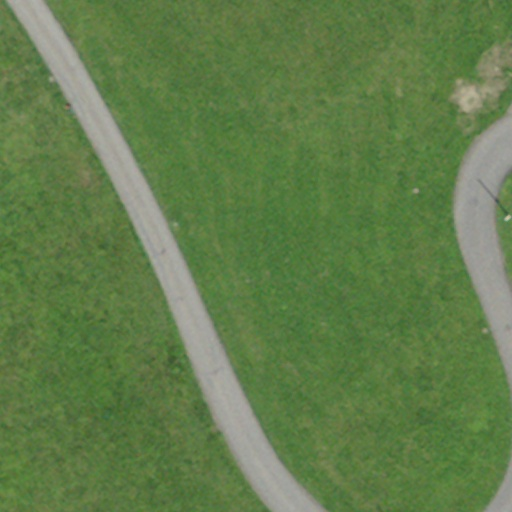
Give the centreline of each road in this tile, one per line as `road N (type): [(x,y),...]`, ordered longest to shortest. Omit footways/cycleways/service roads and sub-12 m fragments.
road 1 (residential): [(312,511),(275,478),(186,291),(21,0)]
road 2 (residential): [(511,138),(480,175),(475,212),(480,249),(511,328)]
